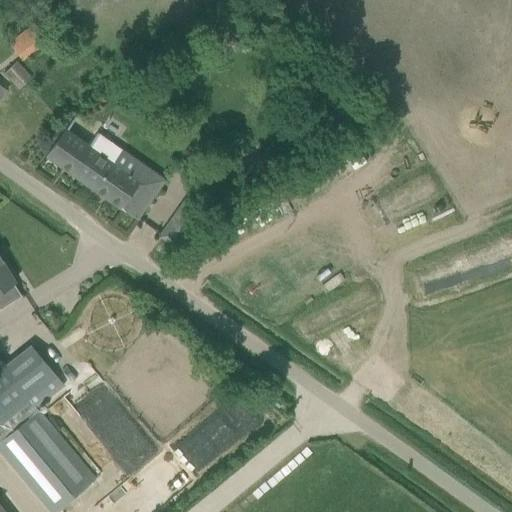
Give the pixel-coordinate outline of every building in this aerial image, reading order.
[(22,60),(47,39),(29,17),(4,38),(22,60)] [(31,77),(16,61),(3,74),(18,90),(31,77)] [(46,157),(137,221),(165,181),(99,134),(91,146),(66,128),(46,157)] [(269,174),(256,151),(233,163),(246,187),(269,174)] [(0,291),(14,283),(0,259),(0,291)] [(67,390),(31,346),(0,370),(0,451),(50,511),(54,511),(94,480),(39,413),(67,390)]
